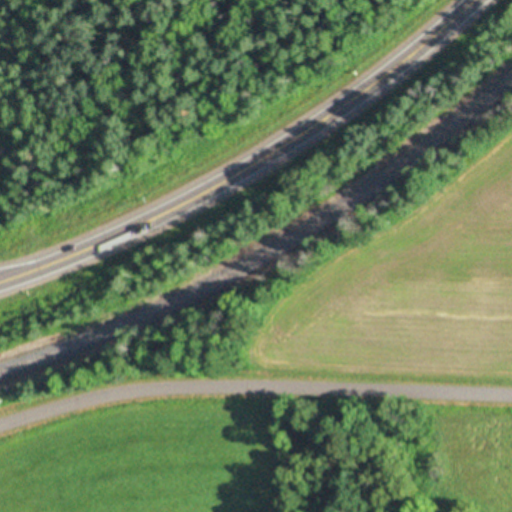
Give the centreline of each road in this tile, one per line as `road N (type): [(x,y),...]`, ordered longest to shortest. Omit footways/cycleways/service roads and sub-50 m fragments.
road 1 (primary): [(0,282),(116,238),(233,179),(389,74),(476,0)]
road 2 (residential): [(511,382),(360,378),(163,390),(87,401),(0,427)]
